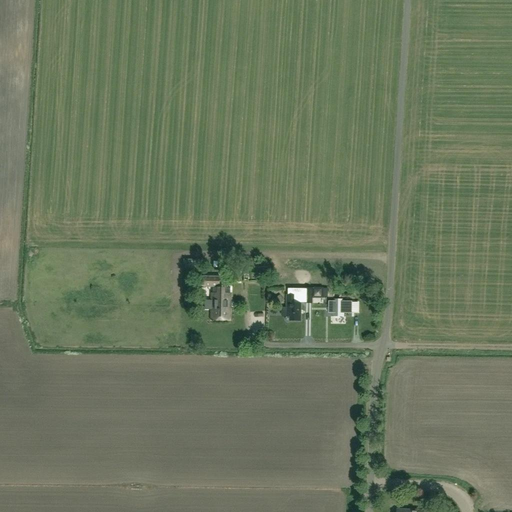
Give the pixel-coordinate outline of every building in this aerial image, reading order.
[(268,262),(244,262),(244,273),(268,273),(268,262)] [(217,296),(217,288),(220,288),(221,275),(201,275),(201,288),(206,288),(206,296),(212,296),(211,320),(230,320),(230,296),(217,296)] [(324,289),(314,289),(314,299),(324,299),(324,289)] [(287,295),(287,308),(284,307),(283,317),(290,317),(290,322),(301,322),(301,303),(297,303),(297,295),(287,295)] [(278,296),(273,301),(278,306),(283,301),(278,296)] [(329,301),(328,313),(333,313),(333,316),(344,316),(344,313),(352,313),(352,301),(344,301),(344,300),(333,300),(333,301),(329,301)] [(316,325),(326,320),(318,305),(308,311),(316,325)]
